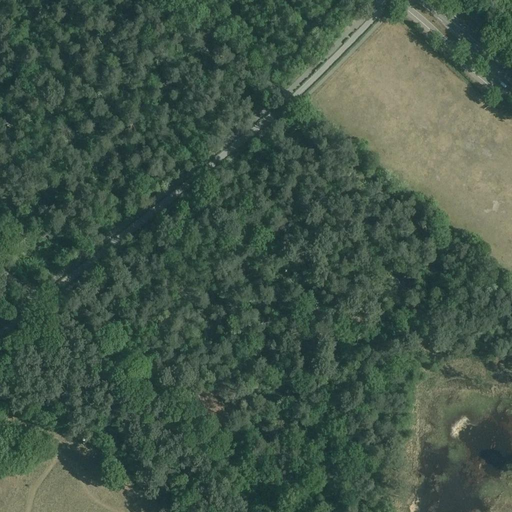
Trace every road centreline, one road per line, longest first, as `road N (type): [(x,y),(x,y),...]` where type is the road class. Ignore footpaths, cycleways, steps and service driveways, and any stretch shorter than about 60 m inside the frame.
road 1 (unclassified): [(0,336),(271,119),(391,0)]
road 2 (track): [(270,511),(36,307)]
